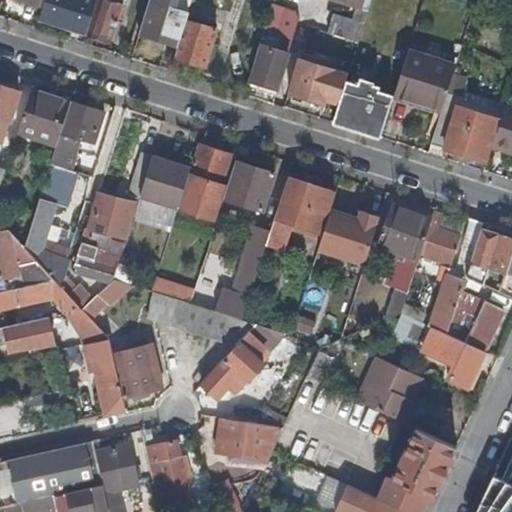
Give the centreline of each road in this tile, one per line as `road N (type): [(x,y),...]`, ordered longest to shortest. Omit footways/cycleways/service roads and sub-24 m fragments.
road 1 (residential): [(511,206),(0,49)]
road 2 (residential): [(447,511),(511,368)]
